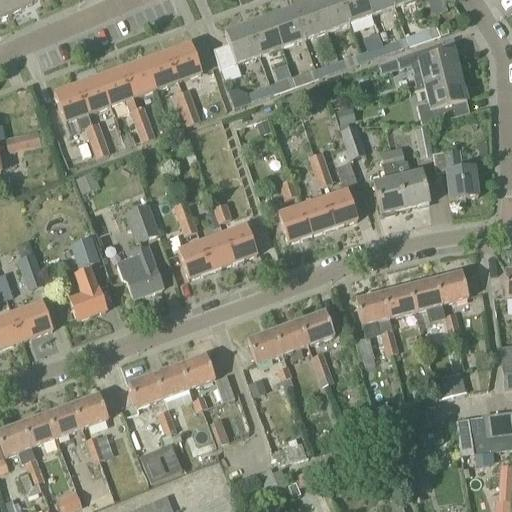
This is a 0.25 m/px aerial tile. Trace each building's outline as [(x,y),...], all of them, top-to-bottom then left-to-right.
[(0,0),(0,3),(8,20),(29,9),(24,0),(0,0)] [(24,0),(29,9),(49,0),(24,0)] [(327,38),(350,30),(338,0),(332,0),(316,6),(327,38)] [(338,0),(350,30),(372,22),(364,0),(338,0)] [(364,0),(372,22),(395,14),(389,0),(364,0)] [(389,0),(395,14),(418,6),(415,0),(389,0)] [(304,46),(327,38),(316,6),(293,14),(304,46)] [(282,54),(304,46),(293,14),(270,22),(282,54)] [(260,62),(282,54),(270,22),(248,30),(260,62)] [(237,70),(260,62),(248,30),(225,38),(229,48),(212,54),(219,76),(237,70)] [(406,45),(409,54),(432,47),(429,37),(406,45)] [(387,62),(409,54),(406,45),(383,53),(387,62)] [(412,57),(396,63),(399,74),(409,71),(413,86),(412,86),(415,97),(426,95),(425,92),(459,84),(453,60),(445,62),(441,47),(412,57)] [(168,58),(178,88),(202,79),(191,50),(168,58)] [(364,70),(387,62),(383,53),(361,61),(364,70)] [(156,96),(178,88),(168,58),(145,66),(156,96)] [(341,78),(364,70),(361,61),(338,68),(341,78)] [(392,76),(389,65),(377,70),(380,79),(392,76)] [(133,104),(156,96),(145,66),(123,74),(133,104)] [(319,86),(341,78),(338,68),(315,76),(319,86)] [(132,104),(133,104),(123,74),(100,82),(111,112),(124,107),(128,118),(129,117),(135,133),(149,127),(143,111),(136,114),(132,104)] [(296,93),(319,86),(315,76),(292,84),(296,93)] [(88,120),(111,112),(100,82),(78,90),(88,120)] [(274,101),(296,93),(292,84),(271,91),(273,98),(274,101)] [(425,92),(426,95),(429,108),(418,110),(423,131),(459,122),(468,120),(459,84),(425,92)] [(92,130),(88,120),(78,90),(54,98),(65,128),(75,124),(79,136),(84,134),(90,149),(103,144),(98,128),(92,130)] [(274,101),(273,98),(271,91),(248,99),(251,109),(274,101)] [(174,100),(180,116),(193,111),(187,95),(174,100)] [(27,112),(30,136),(39,135),(36,111),(27,112)] [(193,111),(180,116),(186,132),(199,127),(193,111)] [(351,111),(335,116),(340,131),(355,127),(351,111)] [(267,123),(255,128),(260,141),(271,137),(267,123)] [(149,127),(135,133),(140,148),(154,143),(149,127)] [(197,154),(221,148),(216,131),(193,138),(197,154)] [(349,166),(365,159),(355,131),(339,136),(349,166)] [(417,154),(430,151),(426,132),(414,134),(417,154)] [(37,137),(21,140),(24,155),(40,151),(37,137)] [(7,159),(24,155),(21,140),(4,144),(7,159)] [(109,159),(103,144),(90,149),(95,164),(109,159)] [(486,146),(477,147),(478,162),(487,161),(486,146)] [(391,155),(394,171),(404,169),(400,153),(391,155)] [(385,184),(372,187),(380,219),(381,219),(382,222),(394,219),(393,216),(404,213),(397,181),(394,171),(391,155),(379,158),(385,184)] [(432,160),(431,160),(434,180),(446,178),(450,205),(452,205),(453,208),(464,206),(464,203),(480,201),(475,173),(462,175),(459,156),(432,160)] [(307,163),(312,178),(327,173),(322,158),(307,163)] [(327,173),(312,178),(318,194),(332,189),(327,173)] [(421,175),(397,181),(404,213),(415,211),(416,214),(428,211),(427,208),(429,207),(421,175)] [(81,199),(99,192),(93,177),(75,183),(81,199)] [(284,206),(297,200),(292,184),(278,189),(284,206)] [(324,205),(333,235),(357,227),(351,211),(363,207),(358,192),(347,197),(324,205)] [(310,242),(333,235),(324,205),(301,212),(310,242)] [(172,211),(177,226),(191,221),(186,206),(172,211)] [(135,250),(138,249),(160,240),(148,209),(123,219),(135,250)] [(218,229),(230,225),(225,209),(213,213),(218,229)] [(287,249),(310,242),(301,212),(278,220),(287,249)] [(196,237),(191,221),(177,226),(183,242),(183,241),(196,237)] [(245,232),(234,236),(222,240),(232,270),(255,262),(245,232)] [(211,277),(232,270),(222,240),(200,248),(211,277)] [(78,274),(98,267),(90,243),(70,250),(78,274)] [(211,277),(200,248),(187,252),(176,256),(187,286),(211,277)] [(138,263),(115,271),(121,288),(128,292),(132,306),(162,296),(154,275),(153,275),(147,258),(137,261),(138,263)] [(28,297),(45,291),(33,259),(16,265),(28,297)] [(0,307),(12,304),(4,280),(2,274),(0,274),(0,307)] [(80,301),(68,305),(75,327),(104,316),(97,294),(89,274),(73,280),(80,301)] [(434,284),(441,310),(468,303),(461,277),(434,284)] [(444,322),(441,310),(434,284),(408,292),(414,317),(425,314),(428,328),(443,324),(444,324),(444,322)] [(388,324),(414,317),(408,292),(381,299),(388,324)] [(388,324),(381,299),(355,306),(361,331),(376,327),(379,339),(380,339),(383,350),(395,347),(392,336),(391,336),(388,324)] [(14,319),(24,346),(51,336),(41,309),(14,319)] [(298,326),(307,352),(334,342),(324,317),(298,326)] [(0,354),(24,346),(14,319),(0,324),(0,354)] [(444,324),(443,324),(445,334),(458,331),(455,319),(444,322),(444,324)] [(282,361),(307,352),(298,326),(273,336),(282,361)] [(461,342),(458,331),(445,334),(448,345),(461,342)] [(256,370),(282,361),(273,336),(247,345),(256,370)] [(359,366),(374,362),(369,342),(354,346),(359,366)] [(398,358),(395,347),(383,350),(386,361),(398,358)] [(310,362),(315,377),(328,373),(322,358),(310,362)] [(178,370),(187,396),(213,386),(204,361),(178,370)] [(511,362),(500,364),(504,397),(511,395),(511,362)] [(162,405),(187,396),(178,370),(153,380),(162,405)] [(289,383),(291,382),(286,371),(275,375),(279,386),(280,386),(289,383)] [(328,373),(315,377),(321,392),(333,388),(328,373)] [(136,414),(162,405),(153,380),(127,389),(136,414)] [(445,381),(432,385),(437,405),(451,401),(445,381)] [(280,386),(284,397),(293,394),(289,383),(280,386)] [(99,400),(72,409),(81,435),(108,425),(99,400)] [(197,417),(207,413),(203,402),(192,406),(197,417)] [(72,409),(47,419),(56,444),(81,435),(72,409)] [(351,415),(347,413),(343,415),(341,420),(343,424),(348,425),(352,423),(353,419),(351,415)] [(155,419),(159,431),(165,429),(163,426),(171,423),(168,415),(155,419)] [(511,440),(511,426),(511,417),(497,419),(500,442),(511,440)] [(47,419),(21,428),(30,453),(56,444),(47,419)] [(428,419),(410,423),(413,435),(431,431),(428,419)] [(485,442),(485,443),(500,442),(497,419),(481,421),(481,423),(485,442)] [(165,429),(159,431),(163,442),(176,437),(171,423),(163,426),(165,429)] [(485,442),(481,423),(467,424),(472,459),(476,459),(487,457),(485,443),(485,442)] [(209,429),(217,452),(228,448),(220,426),(209,429)] [(21,428),(0,435),(0,455),(3,463),(4,463),(17,458),(21,469),(24,469),(27,479),(28,480),(40,475),(36,464),(34,464),(30,453),(21,428)] [(416,440),(420,453),(441,447),(437,434),(416,440)] [(96,443),(98,450),(103,464),(112,461),(105,440),(96,443)] [(95,441),(84,446),(88,457),(93,455),(92,452),(98,450),(96,443),(95,441)] [(103,464),(98,450),(92,452),(93,455),(88,457),(92,468),(103,464)] [(165,454),(139,464),(149,490),(181,478),(170,452),(165,454)] [(188,462),(192,474),(209,469),(205,457),(188,462)] [(3,463),(0,463),(0,481),(8,478),(3,463)] [(511,492),(511,471),(500,470),(498,491),(511,492)] [(322,480),(329,497),(352,488),(345,471),(322,480)] [(28,480),(27,479),(19,482),(27,503),(40,497),(37,489),(44,485),(40,475),(28,480)] [(310,476),(295,479),(298,492),(313,489),(310,476)] [(230,511),(247,511),(254,507),(244,493),(226,506),(230,511)] [(509,511),(510,497),(496,497),(496,511),(509,511)] [(18,511),(14,499),(1,505),(4,511),(18,511)] [(141,511),(175,511),(171,500),(141,510),(141,511)]
